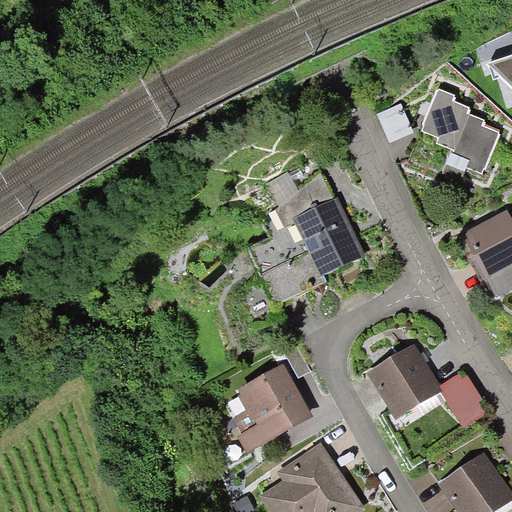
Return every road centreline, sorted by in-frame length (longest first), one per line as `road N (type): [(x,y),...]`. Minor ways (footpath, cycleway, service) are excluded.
road 1 (residential): [(311,0),(431,286)]
road 2 (residential): [(412,511),(330,372),(329,348),(355,321),(431,286)]
road 3 (residential): [(431,286),(511,406)]
